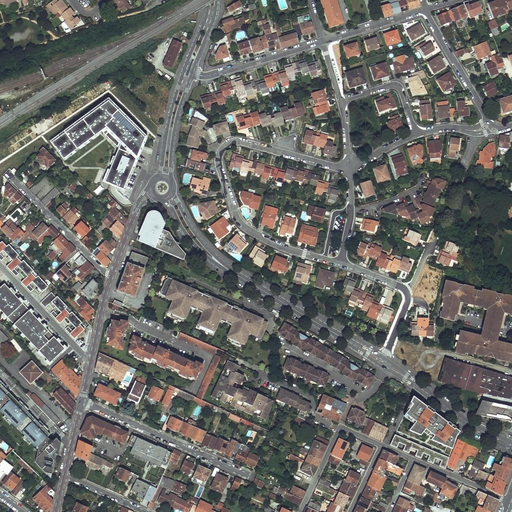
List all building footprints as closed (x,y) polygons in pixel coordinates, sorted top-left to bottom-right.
[(54,0),(46,6),(49,9),(51,11),(54,15),(59,12),(66,6),(61,0),(60,0),(58,2),(56,3),(54,0)] [(122,0),(116,5),(114,7),(117,11),(120,9),(123,13),(131,7),(125,0),(122,0)] [(335,0),(321,0),(330,27),(343,23),(335,0)] [(398,2),(397,0),(388,0),(389,1),(390,4),(393,15),(401,12),(398,2)] [(407,0),(403,0),(398,2),(401,12),(410,10),(407,0)] [(421,6),(418,0),(407,0),(410,10),(421,6)] [(505,10),(509,8),(505,0),(499,0),(489,4),(494,18),(507,13),(505,10)] [(242,6),(239,1),(227,8),(230,12),(242,6)] [(471,5),(469,1),(464,2),(470,17),(482,12),(478,2),(471,5)] [(390,4),(381,7),(384,17),(393,15),(390,4)] [(66,6),(59,12),(66,21),(72,16),(74,14),(70,8),(69,9),(66,6)] [(457,23),(456,23),(458,29),(462,27),(460,20),(468,16),(463,6),(452,10),(457,23)] [(441,26),(455,20),(451,11),(437,16),(441,26)] [(309,14),(302,16),(304,24),(299,25),(302,36),(315,32),(309,14)] [(66,21),(65,22),(70,29),(80,21),(77,17),(74,19),(72,16),(66,21)] [(232,19),(223,22),(226,33),(231,32),(231,30),(245,26),(242,19),(233,22),(232,19)] [(265,22),(265,20),(260,22),(261,25),(262,28),(265,37),(268,47),(269,48),(275,46),(274,45),(276,45),(278,50),(281,48),(277,34),(271,36),(267,25),(265,26),(264,22),(265,22)] [(277,22),(274,23),(277,34),(281,48),(299,43),(297,37),(302,36),(299,25),(294,27),(296,33),(282,37),(277,22)] [(420,25),(408,33),(413,41),(425,34),(420,25)] [(497,27),(490,29),(493,37),(500,34),(497,27)] [(397,31),(384,35),(388,45),(400,42),(397,31)] [(265,37),(248,42),(252,53),(264,50),(264,48),(268,47),(265,37)] [(377,38),(365,41),(368,51),(380,47),(377,38)] [(163,64),(171,68),(175,60),(174,59),(177,52),(178,52),(182,44),(173,41),(170,48),(167,57),(166,56),(163,64)] [(241,56),(252,53),(248,42),(237,46),(241,56)] [(426,42),(419,46),(425,57),(435,51),(431,44),(428,45),(426,42)] [(486,42),(473,47),(478,60),(488,56),(488,58),(493,56),(490,49),(489,50),(486,42)] [(357,43),(345,47),(348,58),(360,53),(357,43)] [(214,55),(216,61),(229,57),(225,45),(219,46),(214,55)] [(490,77),(506,70),(500,53),(493,56),(488,58),(490,63),(485,65),(490,77)] [(411,57),(393,63),(396,73),(414,67),(411,57)] [(436,59),(428,63),(434,73),(445,67),(442,63),(439,65),(436,59)] [(295,64),(298,72),(302,71),(303,75),(310,73),(308,67),(307,65),(307,62),(300,65),(299,62),(295,64)] [(308,67),(310,73),(311,77),(321,74),(317,62),(314,63),(315,65),(308,67)] [(386,63),(371,68),(375,79),(390,75),(386,63)] [(286,73),(288,79),(295,77),(295,73),(298,72),(295,64),(291,65),(292,67),(285,69),(286,71),(286,73)] [(363,68),(347,73),(351,87),(367,82),(363,68)] [(413,77),(408,79),(413,94),(422,93),(422,88),(424,87),(420,78),(426,75),(423,70),(414,73),(416,76),(413,77)] [(275,74),(278,83),(281,82),(282,85),(289,83),(288,79),(286,73),(280,75),(279,73),(275,74)] [(267,83),(268,89),(275,87),(274,84),(278,83),(275,74),(271,75),(272,77),(265,79),(266,81),(267,83)] [(449,74),(437,80),(444,92),(456,85),(449,74)] [(244,86),(247,95),(247,96),(253,94),(253,92),(257,90),(255,84),(254,81),(250,82),(251,84),(244,86)] [(257,90),(258,93),(261,92),(262,95),(269,93),(268,89),(267,83),(259,85),(259,83),(255,84),(257,90)] [(491,83),(483,88),(489,98),(497,93),(491,83)] [(233,86),(235,95),(238,94),(239,97),(247,95),(244,86),(244,85),(237,87),(236,85),(233,86)] [(223,93),(226,101),(233,99),(232,96),(235,95),(233,86),(228,87),(229,89),(222,91),(223,93)] [(315,105),(318,104),(327,101),(325,97),(323,98),(321,91),(311,94),(315,105)] [(212,94),(215,103),(217,103),(218,106),(226,103),(226,101),(223,93),(217,96),(216,93),(212,94)] [(215,103),(212,94),(208,96),(209,98),(202,100),(205,110),(212,107),(212,104),(215,103)] [(385,95),(376,99),(380,110),(392,106),(393,108),(397,107),(393,96),(393,97),(390,98),(386,99),(385,96),(385,95)] [(511,95),(499,100),(501,105),(503,113),(511,110),(511,95)] [(109,99),(51,142),(64,160),(106,130),(119,142),(103,181),(126,191),(139,160),(143,149),(148,137),(109,99)] [(429,100),(420,102),(421,115),(423,115),(424,120),(432,119),(429,100)] [(325,106),(328,105),(327,101),(318,104),(319,107),(316,108),(318,115),(328,112),(325,106)] [(465,101),(458,102),(460,116),(470,115),(469,107),(466,107),(465,101)] [(292,109),(295,118),(299,117),(298,115),(305,112),(302,103),(295,105),(296,108),(292,109)] [(511,112),(511,110),(503,113),(501,105),(498,106),(501,116),(511,112)] [(448,106),(438,107),(440,118),(450,116),(456,115),(455,107),(449,108),(448,106)] [(288,110),(287,107),(281,109),(282,113),(284,119),(290,117),(291,119),(295,118),(292,109),(288,110)] [(207,125),(210,119),(197,110),(190,124),(193,125),(204,130),(206,125),(207,125)] [(248,116),(251,128),(255,127),(254,124),(261,122),(259,116),(258,112),(248,116)] [(274,125),(275,128),(279,127),(278,125),(285,123),(284,121),(284,119),(282,113),(275,115),(276,118),(272,119),(274,125)] [(399,113),(391,116),(392,121),(388,122),(391,130),(403,126),(399,113)] [(269,124),(270,126),(274,125),(272,119),(271,116),(267,117),(266,114),(259,116),(261,122),(262,125),(262,126),(269,124)] [(246,127),(247,129),(251,128),(248,116),(237,119),(240,129),(246,127)] [(231,131),(228,119),(223,120),(224,123),(215,126),(218,136),(231,131)] [(204,130),(193,125),(189,135),(199,138),(200,135),(205,136),(206,131),(204,130)] [(314,145),(317,132),(306,129),(303,139),(310,141),(309,143),(314,145)] [(317,145),(318,144),(325,145),(327,140),(328,135),(317,132),(314,145),(317,145)] [(499,135),(498,148),(508,148),(509,142),(509,132),(499,135)] [(199,138),(189,135),(186,145),(198,148),(200,139),(199,138)] [(461,141),(451,139),(448,158),(455,159),(456,151),(459,152),(461,141)] [(325,148),(324,150),(331,152),(330,154),(334,155),(337,145),(333,144),(334,142),(327,140),(325,145),(325,148)] [(440,141),(429,143),(430,152),(431,151),(432,154),(430,154),(431,161),(440,160),(440,153),(441,153),(440,141)] [(416,147),(409,149),(413,162),(416,161),(417,163),(423,162),(423,160),(420,158),(423,153),(422,143),(418,145),(417,147),(416,147)] [(478,160),(477,166),(492,168),(493,162),(489,162),(490,156),(493,156),(494,146),(488,145),(484,149),(484,151),(482,152),(480,155),(480,159),(478,160)] [(42,147),(38,151),(40,153),(36,158),(35,159),(35,160),(35,161),(35,162),(36,163),(42,170),(43,170),(44,170),(45,170),(46,169),(55,160),(49,155),(42,147)] [(207,154),(193,150),(191,160),(200,162),(201,158),(206,160),(207,154)] [(243,159),(236,157),(237,154),(233,153),(229,166),(233,167),(233,166),(240,169),(242,162),(243,159)] [(403,154),(392,157),(397,176),(409,172),(403,154)] [(240,169),(240,171),(247,173),(248,171),(251,171),(251,170),(253,162),(250,161),(249,163),(242,162),(240,169)] [(253,162),(251,170),(251,171),(251,173),(255,174),(262,176),(264,168),(265,166),(258,165),(258,162),(254,161),(253,162)] [(386,164),(375,168),(380,185),(391,181),(386,164)] [(262,176),(261,178),(268,179),(269,177),(273,178),(275,169),(272,168),(271,170),(264,168),(262,176)] [(275,169),(273,178),(276,179),(275,181),(282,183),(283,181),(285,174),(278,172),(279,170),(275,169)] [(285,174),(283,181),(290,183),(291,180),(295,180),(297,171),(293,170),(292,173),(286,171),(286,172),(285,174)] [(297,171),(295,180),(306,183),(306,181),(309,171),(305,170),(304,172),(297,170),(297,171)] [(309,171),(306,181),(310,182),(309,184),(316,186),(317,182),(318,180),(319,176),(312,175),(313,172),(309,171)] [(28,189),(33,195),(48,181),(43,176),(28,189)] [(192,178),(190,188),(194,189),(199,190),(201,194),(205,191),(206,189),(207,189),(209,183),(192,178)] [(422,202),(433,206),(436,197),(437,198),(440,189),(442,190),(446,182),(440,179),(435,179),(434,180),(433,180),(432,182),(428,180),(426,183),(425,183),(424,186),(428,188),(426,193),(423,192),(421,195),(424,196),(423,198),(424,198),(422,202)] [(371,180),(361,183),(365,197),(375,194),(371,180)] [(316,186),(315,192),(322,194),(323,191),(327,192),(328,186),(329,183),(325,182),(324,184),(317,182),(316,186)] [(11,184),(6,190),(11,196),(15,192),(12,190),(14,188),(11,184)] [(77,189),(72,184),(68,187),(73,192),(77,189)] [(98,194),(104,189),(100,185),(94,191),(98,194)] [(327,192),(326,195),(329,196),(329,199),(336,201),(338,192),(331,190),(332,187),(328,186),(327,192)] [(40,201),(44,206),(59,193),(54,188),(40,201)] [(20,198),(16,201),(18,203),(23,197),(17,190),(15,192),(20,198)] [(254,194),(245,191),(243,199),(245,204),(247,203),(251,204),(250,206),(250,207),(258,210),(261,197),(253,194),(254,194)] [(15,192),(11,196),(16,201),(20,198),(15,192)] [(109,213),(124,227),(127,221),(111,205),(108,202),(112,198),(107,193),(102,198),(106,202),(102,206),(106,210),(109,213)] [(421,224),(430,221),(435,208),(424,204),(421,205),(418,198),(414,200),(417,207),(419,206),(420,208),(421,207),(423,212),(420,213),(419,209),(415,211),(413,205),(408,207),(407,202),(399,205),(398,203),(388,207),(381,209),(382,211),(396,215),(399,214),(400,215),(401,216),(408,213),(411,220),(418,217),(421,224)] [(213,202),(198,204),(199,212),(200,212),(203,212),(206,218),(218,212),(217,209),(216,210),(213,202)] [(65,212),(66,213),(69,210),(62,203),(55,210),(61,216),(65,212)] [(262,222),(274,226),(277,214),(276,214),(277,207),(267,204),(262,222)] [(313,215),(311,220),(320,222),(322,217),(324,217),(325,211),(310,206),(307,213),(313,215)] [(71,213),(70,211),(63,217),(71,225),(77,219),(71,213)] [(124,227),(109,213),(108,215),(109,216),(103,222),(119,238),(124,227)] [(180,260),(182,253),(177,246),(173,245),(174,242),(168,233),(161,231),(159,230),(160,226),(163,227),(163,225),(160,217),(159,215),(157,213),(155,217),(149,214),(147,215),(145,219),(147,220),(145,225),(143,224),(140,230),(143,231),(142,233),(139,232),(137,236),(140,237),(137,242),(161,252),(162,250),(167,252),(166,254),(180,260)] [(282,224),(280,233),(285,234),(286,232),(286,230),(293,232),(296,219),(286,216),(284,224),(282,224)] [(210,227),(219,239),(228,232),(225,228),(229,225),(223,217),(210,227)] [(0,229),(5,235),(7,237),(15,230),(17,228),(18,227),(13,222),(14,222),(10,218),(4,225),(3,226),(0,223),(0,229)] [(375,221),(366,219),(364,226),(362,225),(361,229),(371,231),(372,227),(374,228),(375,221)] [(83,221),(82,220),(74,228),(81,237),(88,230),(81,223),(83,221)] [(31,234),(36,239),(45,230),(47,228),(42,222),(35,229),(32,226),(26,233),(27,233),(20,240),(22,242),(31,234)] [(57,234),(49,226),(47,228),(45,230),(46,230),(41,235),(43,237),(48,232),(53,238),(57,234)] [(301,235),(299,241),(302,243),(303,239),(309,241),(308,244),(315,246),(319,235),(317,234),(318,230),(303,226),(302,230),(305,231),(304,236),(301,235)] [(23,234),(17,228),(15,230),(7,237),(11,241),(16,237),(18,239),(23,234)] [(419,235),(410,231),(408,238),(410,239),(409,242),(417,246),(419,242),(416,241),(419,235)] [(236,251),(239,251),(246,243),(236,233),(227,243),(236,251)] [(50,256),(52,258),(54,256),(60,250),(67,243),(59,236),(51,243),(57,249),(50,256)] [(79,241),(82,244),(88,239),(85,236),(79,241)] [(107,242),(105,240),(98,247),(97,246),(96,247),(100,251),(105,255),(113,247),(107,242)] [(0,243),(0,259),(1,261),(4,258),(0,253),(0,252),(3,250),(13,260),(19,255),(9,245),(7,246),(2,242),(0,243)] [(61,261),(74,248),(68,242),(67,243),(60,250),(62,253),(58,257),(61,261)] [(449,255),(452,255),(454,252),(456,253),(459,246),(449,243),(447,249),(445,248),(443,252),(449,255)] [(368,257),(370,251),(364,249),(365,247),(359,244),(356,253),(362,255),(361,257),(367,259),(368,257)] [(253,261),(262,266),(268,257),(264,255),(259,252),(261,250),(256,247),(251,253),(256,256),(253,261)] [(381,254),(383,249),(376,247),(375,249),(371,248),(370,251),(368,257),(371,258),(372,256),(379,259),(381,254)] [(105,255),(100,251),(97,254),(94,252),(92,254),(104,267),(110,261),(105,255)] [(443,252),(441,251),(440,255),(442,255),(439,262),(449,266),(451,259),(448,258),(449,255),(443,252)] [(143,269),(147,258),(130,252),(126,264),(143,269)] [(386,270),(390,261),(386,260),(387,257),(381,254),(379,259),(378,261),(377,264),(383,266),(382,268),(386,270)] [(276,256),(271,267),(286,272),(290,264),(286,262),(286,260),(276,256)] [(7,266),(16,276),(19,274),(14,269),(18,265),(28,276),(33,271),(23,260),(21,262),(17,257),(7,266)] [(401,262),(400,268),(406,270),(405,272),(409,274),(412,266),(409,264),(410,261),(403,258),(401,262)] [(80,280),(93,268),(86,260),(76,270),(78,271),(79,273),(76,276),(80,280)] [(390,261),(386,270),(390,271),(391,269),(398,272),(399,270),(400,268),(401,262),(394,260),(393,263),(390,261)] [(298,263),(295,276),(303,278),(302,281),(308,282),(312,267),(298,263)] [(72,274),(63,264),(54,273),(63,282),(65,281),(72,274)] [(143,269),(126,264),(116,290),(133,296),(137,285),(143,269)] [(320,270),(316,287),(324,289),(325,286),(331,288),(335,274),(320,270)] [(47,280),(53,274),(50,271),(44,276),(47,280)] [(21,282),(31,292),(34,290),(29,285),(33,281),(42,292),(48,287),(38,276),(36,278),(31,273),(21,282)] [(261,328),(263,324),(256,321),(257,319),(246,314),(237,310),(227,306),(226,308),(222,307),(223,304),(216,301),(208,298),(198,293),(197,296),(193,294),(194,292),(187,289),(179,285),(179,283),(166,278),(165,280),(164,280),(158,292),(160,292),(159,294),(168,299),(168,297),(172,299),(173,300),(172,303),(170,302),(166,312),(175,316),(176,319),(181,321),(186,309),(184,309),(186,306),(188,305),(192,307),(191,308),(197,311),(197,309),(201,311),(202,313),(201,316),(199,315),(195,325),(198,326),(197,328),(207,332),(208,330),(211,331),(215,322),(213,321),(214,318),(216,318),(221,319),(220,321),(226,324),(226,322),(230,324),(231,326),(230,328),(228,328),(223,339),(228,341),(233,341),(242,345),(246,335),(244,335),(245,332),(247,331),(251,333),(250,334),(259,338),(263,328),(261,328)] [(353,289),(355,284),(348,282),(349,279),(346,278),(342,286),(345,288),(344,291),(351,293),(352,291),(353,289)] [(97,284),(92,279),(81,291),(89,300),(95,294),(92,291),(96,288),(97,284)] [(75,290),(80,285),(77,282),(72,287),(75,290)] [(445,304),(443,311),(456,314),(457,315),(460,305),(460,303),(461,302),(465,303),(469,304),(481,306),(485,307),(488,308),(488,311),(485,322),(501,325),(503,316),(504,314),(504,312),(509,313),(511,313),(511,296),(504,295),(503,297),(496,295),(497,293),(489,291),(489,293),(471,289),(471,287),(451,283),(451,285),(446,284),(443,297),(445,297),(444,304),(445,304)] [(5,285),(0,290),(0,308),(10,320),(25,306),(5,285)] [(360,302),(364,293),(360,292),(359,294),(352,291),(351,293),(349,301),(355,303),(357,300),(360,302)] [(45,308),(51,302),(56,298),(51,293),(41,303),(45,308)] [(364,293),(360,302),(363,303),(362,306),(370,309),(372,304),(372,302),(374,299),(367,297),(368,295),(364,293)] [(53,311),(50,314),(60,323),(70,314),(65,309),(67,307),(57,296),(56,298),(51,302),(61,312),(58,316),(53,311)] [(88,314),(93,310),(90,306),(89,307),(84,302),(81,305),(82,306),(78,309),(70,301),(68,302),(79,314),(80,313),(86,320),(90,317),(88,314)] [(370,309),(368,314),(374,316),(376,313),(380,315),(383,307),(379,305),(378,307),(372,304),(370,309)] [(383,307),(380,315),(383,316),(381,319),(388,322),(392,313),(385,310),(386,308),(383,307)] [(456,314),(443,311),(441,318),(450,320),(454,322),(456,314)] [(50,332),(30,312),(15,326),(52,364),(68,350),(55,337),(50,342),(45,337),(50,332)] [(68,326),(65,329),(74,339),(84,330),(80,325),(82,323),(72,312),(66,317),(76,328),(73,331),(68,326)] [(121,323),(113,321),(112,326),(112,327),(109,327),(107,337),(110,338),(109,339),(108,344),(116,346),(115,348),(120,349),(122,347),(124,341),(122,341),(120,340),(121,337),(123,337),(125,335),(123,333),(122,333),(123,329),(124,330),(126,330),(128,322),(121,321),(121,323)] [(501,325),(485,322),(483,330),(484,330),(488,331),(499,334),(501,325)] [(365,386),(367,387),(374,377),(361,369),(360,370),(348,363),(348,362),(310,338),(309,340),(297,332),(298,331),(284,323),(278,333),(280,334),(282,335),(281,337),(286,340),(287,339),(289,340),(291,341),(290,342),(292,343),(294,344),(293,346),(298,349),(299,348),(300,349),(303,350),(303,349),(306,350),(307,351),(307,352),(312,355),(312,354),(314,355),(319,358),(320,359),(319,360),(324,363),(325,362),(327,363),(331,366),(333,367),(332,368),(337,371),(338,370),(340,371),(342,372),(341,373),(343,374),(345,375),(344,377),(349,379),(350,378),(352,379),(354,381),(355,380),(357,381),(359,382),(358,383),(362,386),(363,385),(365,386)] [(422,332),(423,323),(418,323),(418,326),(411,325),(411,335),(419,335),(419,332),(422,332)] [(423,323),(422,332),(426,333),(426,336),(433,336),(433,326),(427,326),(427,323),(423,323)] [(499,334),(488,331),(486,338),(486,340),(491,341),(497,342),(500,334),(499,334)] [(180,332),(178,338),(215,353),(218,348),(180,332)] [(483,337),(462,332),(461,336),(459,341),(459,343),(458,348),(457,352),(467,355),(468,352),(474,354),(474,353),(475,351),(477,352),(477,354),(481,355),(482,352),(486,353),(486,356),(495,358),(495,356),(500,357),(499,360),(511,362),(511,346),(497,342),(491,341),(486,340),(486,338),(483,337)] [(132,341),(134,342),(130,349),(136,352),(135,355),(145,360),(146,357),(152,360),(152,359),(157,362),(156,365),(165,369),(167,367),(178,373),(178,374),(188,379),(189,377),(195,380),(198,372),(200,373),(203,367),(196,363),(195,365),(194,367),(191,365),(192,363),(191,361),(189,362),(173,355),(173,356),(169,355),(170,353),(169,351),(167,352),(166,353),(162,352),(163,350),(151,344),(151,346),(148,345),(149,343),(147,341),(145,342),(144,343),(141,342),(142,340),(143,338),(137,335),(134,337),(132,341)] [(107,374),(113,359),(110,357),(98,352),(95,368),(107,374)] [(236,357),(230,354),(222,371),(225,372),(224,376),(221,375),(218,380),(221,381),(219,387),(216,385),(212,393),(215,395),(214,397),(225,402),(226,399),(231,402),(237,405),(239,409),(245,411),(250,411),(253,412),(252,413),(261,417),(261,415),(266,417),(269,409),(268,409),(271,402),(265,399),(264,400),(259,397),(258,395),(255,393),(251,404),(246,402),(251,392),(247,390),(246,392),(241,389),(240,391),(236,389),(234,394),(230,392),(229,394),(224,392),(230,378),(239,382),(243,376),(235,372),(238,365),(234,363),(236,357)] [(220,358),(216,356),(196,397),(199,399),(201,400),(209,382),(214,371),(220,358)] [(511,396),(511,377),(445,357),(437,381),(465,389),(483,393),(511,399),(511,396)] [(126,376),(130,367),(113,359),(107,374),(123,381),(126,376)] [(318,384),(325,388),(330,378),(328,376),(326,376),(327,374),(324,372),(321,371),(320,373),(319,372),(316,371),(314,370),(312,369),(312,368),(310,366),(307,365),(306,367),(305,366),(302,365),(300,364),(298,363),(299,362),(296,360),(293,359),(292,361),(291,360),(288,359),(284,369),(290,372),(298,375),(304,378),(311,381),(318,384)] [(20,372),(30,382),(33,379),(34,380),(38,376),(38,375),(41,372),(32,361),(20,372)] [(63,363),(54,372),(77,396),(81,377),(78,376),(78,378),(63,363)] [(140,399),(146,387),(144,386),(146,381),(138,377),(130,394),(133,396),(131,400),(134,401),(136,397),(140,399)] [(236,389),(229,386),(231,381),(239,384),(239,382),(230,378),(224,392),(229,394),(230,392),(234,394),(236,389)] [(57,453),(59,443),(55,439),(52,441),(47,436),(50,434),(47,431),(38,422),(27,411),(18,402),(5,389),(0,383),(0,406),(1,408),(0,409),(0,410),(5,415),(3,417),(9,424),(11,422),(17,427),(19,425),(23,430),(21,432),(25,435),(23,437),(29,444),(31,442),(36,447),(41,452),(37,457),(36,459),(39,462),(37,463),(45,472),(52,473),(57,453)] [(99,384),(94,394),(115,404),(120,394),(99,384)] [(176,388),(169,385),(167,388),(169,389),(162,403),(164,404),(161,409),(169,413),(175,401),(171,399),(176,388)] [(76,403),(60,387),(53,394),(73,415),(76,403)] [(152,391),(149,397),(158,401),(163,391),(154,387),(153,388),(151,387),(150,390),(152,391)] [(298,417),(306,420),(309,413),(308,412),(309,409),(308,405),(309,403),(298,398),(298,397),(281,389),(276,398),(301,410),(298,417)] [(195,397),(180,390),(177,397),(183,399),(184,397),(193,401),(193,400),(195,397)] [(255,393),(251,392),(246,402),(251,404),(255,393)] [(52,421),(55,423),(59,419),(44,403),(43,404),(33,393),(29,397),(52,421)] [(346,405),(323,395),(318,406),(329,411),(328,413),(334,416),(334,417),(339,419),(346,405)] [(427,407),(413,396),(410,402),(412,404),(409,409),(405,413),(416,422),(414,424),(409,430),(421,436),(424,432),(426,429),(435,436),(432,438),(431,440),(446,447),(444,453),(450,456),(456,436),(457,435),(457,434),(458,433),(459,432),(460,431),(459,430),(456,428),(455,429),(448,424),(449,422),(435,412),(434,413),(427,408),(427,407)] [(20,400),(18,402),(27,411),(29,409),(20,400)] [(511,422),(511,406),(501,404),(482,400),(479,407),(476,414),(501,419),(510,421),(511,422)] [(219,408),(206,402),(205,405),(217,411),(219,408)] [(318,406),(316,412),(338,422),(339,419),(334,417),(334,416),(328,413),(329,411),(318,406)] [(347,419),(360,425),(365,415),(363,414),(362,413),(362,412),(357,409),(356,411),(355,410),(352,409),(347,419)] [(230,413),(228,418),(238,423),(241,418),(230,413)] [(416,422),(405,413),(404,416),(414,424),(416,422)] [(171,416),(166,426),(178,431),(182,422),(172,418),(173,416),(171,416)] [(298,417),(296,416),(294,421),(304,426),(307,421),(306,420),(298,417)] [(85,423),(81,432),(90,437),(92,433),(95,432),(96,432),(100,431),(102,432),(101,433),(123,442),(128,432),(96,418),(93,420),(92,418),(87,420),(88,422),(85,423)] [(190,437),(194,427),(196,423),(189,419),(187,424),(184,423),(179,432),(190,437)] [(373,438),(382,442),(388,428),(373,421),(368,419),(362,433),(373,438)] [(40,420),(38,422),(47,431),(48,429),(40,420)] [(194,427),(190,437),(201,442),(205,432),(194,427)] [(426,429),(424,432),(432,438),(435,436),(426,429)] [(207,434),(203,444),(212,448),(217,439),(207,434)] [(439,466),(445,468),(449,458),(408,440),(395,435),(390,445),(396,447),(399,442),(406,445),(403,451),(409,453),(411,448),(418,450),(415,456),(421,458),(424,453),(430,455),(427,461),(433,463),(436,458),(441,460),(439,466)] [(320,460),(329,442),(316,437),(311,448),(305,445),(303,449),(301,447),(299,450),(303,452),(320,460)] [(134,482),(127,498),(148,507),(158,485),(162,476),(164,471),(159,468),(157,473),(153,471),(164,445),(149,438),(135,467),(130,465),(127,470),(137,475),(134,482)] [(219,438),(215,448),(218,450),(217,452),(221,454),(223,452),(224,453),(229,443),(219,438)] [(339,439),(331,455),(340,459),(348,443),(339,439)] [(459,439),(448,465),(455,468),(459,458),(462,453),(468,456),(475,459),(479,448),(459,439)] [(79,440),(75,455),(77,456),(77,457),(86,461),(86,463),(99,470),(103,463),(105,464),(105,465),(111,468),(113,464),(90,453),(92,447),(79,440)] [(232,440),(226,455),(231,457),(237,443),(232,440)] [(249,453),(250,450),(249,449),(247,453),(241,450),(243,445),(241,444),(235,458),(245,462),(249,453)] [(362,445),(356,457),(367,461),(372,450),(362,445)] [(174,449),(169,460),(167,466),(170,467),(172,463),(176,465),(181,453),(174,449)] [(383,451),(380,459),(392,464),(396,456),(383,451)] [(320,460),(303,452),(302,454),(307,456),(305,461),(317,466),(320,460)] [(249,453),(245,462),(254,467),(259,457),(249,453)] [(186,455),(179,470),(185,473),(191,476),(194,471),(192,470),(195,465),(193,465),(196,459),(186,455)] [(331,455),(328,461),(338,465),(340,459),(331,455)] [(503,462),(501,466),(510,470),(511,465),(511,459),(509,457),(509,459),(504,457),(503,462)] [(164,458),(159,468),(164,471),(167,466),(169,460),(164,458)] [(305,461),(298,458),(297,460),(303,463),(300,470),(313,476),(317,466),(305,461)] [(380,459),(373,472),(388,479),(389,477),(383,474),(386,468),(399,474),(402,469),(397,467),(392,464),(380,459)] [(0,463),(0,477),(4,472),(10,465),(3,460),(0,463)] [(473,467),(482,470),(485,464),(476,460),(473,467)] [(501,466),(494,464),(492,470),(493,471),(494,470),(496,471),(494,476),(505,483),(510,470),(501,466)] [(10,465),(4,472),(8,474),(13,468),(10,465)] [(415,465),(408,480),(419,485),(426,470),(421,468),(415,465)] [(198,466),(194,477),(205,482),(210,471),(198,466)] [(119,467),(115,476),(126,481),(129,474),(133,476),(131,481),(134,482),(137,475),(127,470),(119,467)] [(469,475),(487,482),(491,475),(473,467),(469,475)] [(216,477),(211,488),(222,493),(228,479),(217,474),(219,469),(215,468),(212,475),(216,477)] [(350,471),(346,479),(344,479),(344,480),(355,485),(360,475),(350,471)] [(20,480),(11,472),(3,483),(6,486),(7,484),(12,488),(20,480)] [(373,472),(367,485),(380,491),(385,480),(388,481),(389,479),(388,479),(373,472)] [(430,472),(426,479),(443,487),(446,481),(447,479),(436,474),(430,472)] [(494,476),(491,475),(487,482),(486,487),(501,495),(505,483),(494,476)] [(162,476),(158,485),(164,488),(170,491),(174,482),(162,476)] [(236,477),(232,484),(238,487),(241,479),(236,477)] [(318,483),(329,487),(334,490),(336,486),(320,478),(318,483)] [(256,479),(254,485),(262,488),(264,482),(256,479)] [(442,488),(443,487),(426,479),(425,481),(442,488)] [(344,480),(338,492),(349,497),(352,499),(358,487),(355,485),(344,480)] [(406,483),(405,487),(412,490),(416,492),(415,494),(421,497),(425,488),(419,485),(408,480),(406,483)] [(25,484),(22,481),(13,492),(16,495),(25,484)] [(443,487),(442,488),(439,494),(438,496),(443,498),(444,494),(451,498),(457,487),(446,481),(443,487)] [(50,511),(53,501),(48,496),(51,493),(49,491),(51,488),(47,485),(44,482),(42,484),(44,487),(32,498),(46,511),(45,511),(50,511)] [(174,482),(170,491),(175,493),(178,494),(182,496),(186,487),(174,482)] [(158,501),(166,505),(166,504),(173,507),(177,497),(173,496),(172,498),(164,495),(166,491),(163,489),(164,488),(158,485),(148,507),(152,509),(161,490),(162,491),(158,501)] [(367,485),(361,497),(373,502),(374,500),(378,492),(383,495),(384,492),(380,491),(367,485)] [(478,501),(477,505),(479,506),(491,511),(494,511),(499,500),(479,491),(464,485),(462,489),(476,496),(474,499),(478,501)] [(200,486),(195,496),(199,498),(205,489),(200,486)] [(305,491),(293,486),(290,492),(285,490),(285,489),(280,487),(279,489),(302,499),(305,491)] [(337,494),(333,504),(343,508),(349,497),(338,492),(334,490),(329,487),(328,490),(337,494)] [(286,496),(285,498),(299,505),(302,499),(280,489),(278,492),(286,496)] [(173,507),(184,511),(187,511),(192,504),(177,497),(173,507)] [(361,497),(357,505),(364,508),(370,510),(374,503),(373,502),(361,497)] [(398,499),(396,504),(407,509),(409,505),(410,502),(399,498),(398,499)] [(194,511),(209,511),(211,509),(212,507),(212,506),(199,500),(199,501),(198,503),(196,508),(194,511)] [(309,501),(307,507),(316,511),(318,511),(321,506),(309,501)] [(77,503),(73,511),(72,511),(85,511),(88,507),(77,503)] [(331,503),(326,511),(341,511),(343,508),(333,504),(331,503)]
